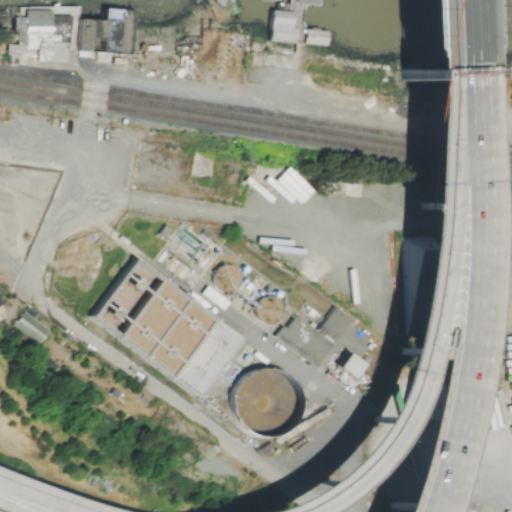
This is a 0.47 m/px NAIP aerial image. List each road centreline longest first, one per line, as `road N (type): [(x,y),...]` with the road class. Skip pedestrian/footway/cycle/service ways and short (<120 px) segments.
road 1 (motorway): [(440,73),(414,311),(395,396),(351,468),(295,511)]
road 2 (motorway): [(440,73),(444,328),(432,409),(402,511)]
road 3 (residential): [(342,511),(279,480),(0,278)]
